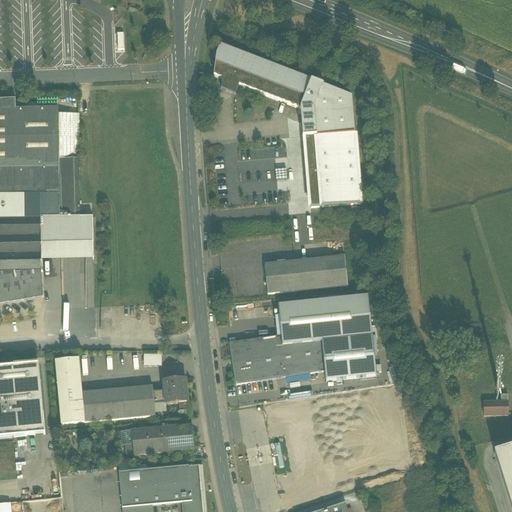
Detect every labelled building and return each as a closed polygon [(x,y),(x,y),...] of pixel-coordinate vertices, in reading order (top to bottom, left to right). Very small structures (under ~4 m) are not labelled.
[(220,48),(217,55),(229,60),(232,52),(220,48)] [(303,140),(305,139),(355,135),(352,98),(311,83),(232,52),(229,60),(217,55),(216,58),(214,77),(222,81),(221,90),(236,95),(239,87),(300,111),(303,140)] [(42,273),(42,261),(41,243),(41,219),(80,219),(80,218),(79,160),(73,160),(59,160),(58,117),(58,110),(48,110),(26,111),(16,111),(15,101),(0,101),(0,306),(43,299),(41,273),(42,273)] [(59,160),(73,160),(73,116),(58,117),(59,160)] [(360,205),(355,135),(305,139),(306,153),(304,153),(307,196),(309,195),(310,209),(360,205)] [(41,219),(41,243),(93,242),(92,218),(80,218),(80,219),(41,219)] [(93,260),(93,242),(41,243),(42,261),(93,260)] [(263,266),(268,296),(348,288),(345,258),(263,266)] [(229,345),(236,387),(325,373),(326,383),(376,378),(372,338),(371,329),(368,299),(278,308),(281,337),(229,345)] [(144,367),(162,367),(162,355),(144,355),(144,367)] [(55,362),(57,379),(67,378),(68,383),(81,382),(79,360),(55,362)] [(37,366),(0,369),(0,439),(44,436),(37,366)] [(82,394),(81,382),(68,383),(67,378),(57,379),(61,427),(75,425),(73,395),(82,394)] [(166,404),(166,406),(179,405),(187,404),(188,404),(186,381),(164,383),(165,392),(166,404)] [(73,395),(75,425),(155,418),(154,405),(153,393),(152,388),(82,394),(73,395)] [(165,392),(153,393),(154,405),(166,404),(165,392)] [(187,412),(187,404),(179,405),(179,413),(187,412)] [(484,417),(485,417),(508,417),(508,416),(508,404),(507,404),(485,404),(484,404),(484,405),(484,417)] [(192,427),(162,429),(164,455),(194,452),(192,427)] [(132,432),(133,446),(134,455),(134,457),(164,455),(162,429),(132,432)] [(122,447),(126,446),(133,446),(132,432),(121,433),(122,447)] [(511,511),(511,450),(494,456),(511,511)] [(182,504),(182,511),(202,511),(199,467),(119,474),(122,511),(153,511),(153,507),(182,504)]
